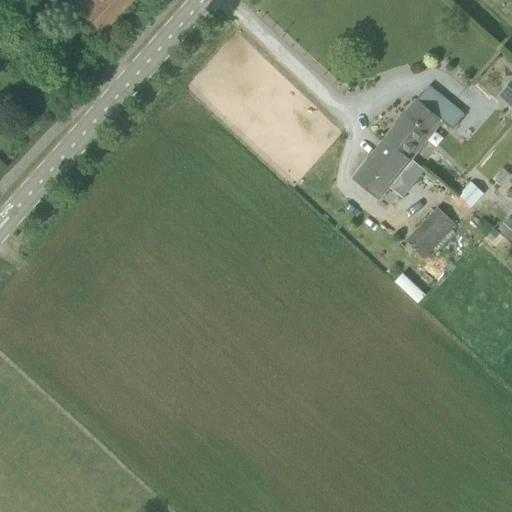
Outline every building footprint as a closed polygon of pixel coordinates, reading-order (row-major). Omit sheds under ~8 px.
[(70,0),(61,10),(96,41),(133,0),(70,0)] [(511,110),(511,82),(498,99),(511,110)] [(429,86),(388,137),(412,157),(441,121),(453,131),(465,115),(429,86)] [(412,157),(388,137),(353,180),(378,200),(412,157)] [(485,194),(471,182),(459,197),(473,208),(485,194)] [(405,242),(424,260),(456,227),(437,208),(405,242)] [(511,219),(509,217),(497,230),(511,242),(511,240),(511,219)]
